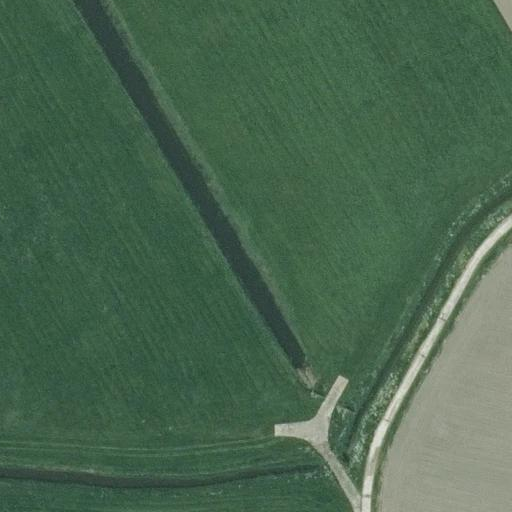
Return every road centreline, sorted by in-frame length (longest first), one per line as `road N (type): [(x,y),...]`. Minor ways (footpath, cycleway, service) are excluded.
road 1 (track): [(511,223),(468,268),(382,428),(365,511)]
road 2 (track): [(357,511),(318,434),(342,381)]
